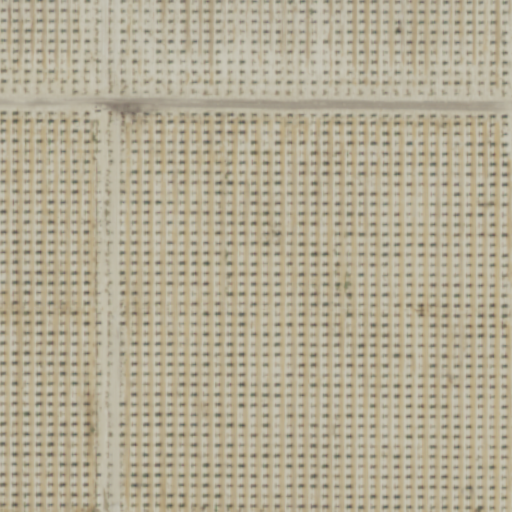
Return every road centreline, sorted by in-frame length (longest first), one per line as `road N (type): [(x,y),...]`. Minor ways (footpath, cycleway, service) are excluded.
road 1 (track): [(0,107),(511,109)]
road 2 (track): [(101,108),(102,511)]
